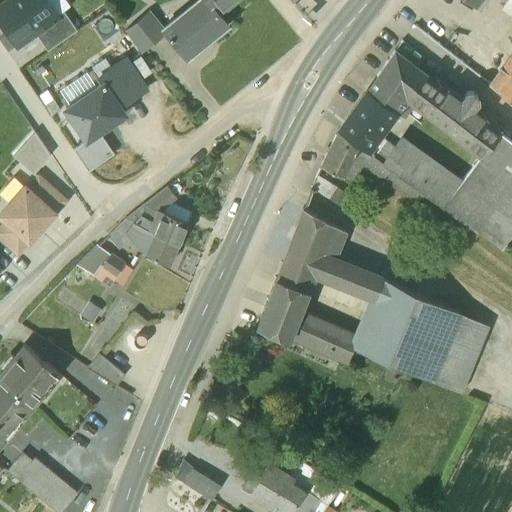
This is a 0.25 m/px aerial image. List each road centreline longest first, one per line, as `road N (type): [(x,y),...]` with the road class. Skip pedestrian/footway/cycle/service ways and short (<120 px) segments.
road 1 (primary): [(122,511),(296,106)]
road 2 (residential): [(296,106),(257,101),(104,221)]
road 3 (unclassified): [(104,221),(0,70)]
road 4 (residential): [(104,221),(0,320)]
road 5 (primary): [(296,106),(327,46),(366,0)]
